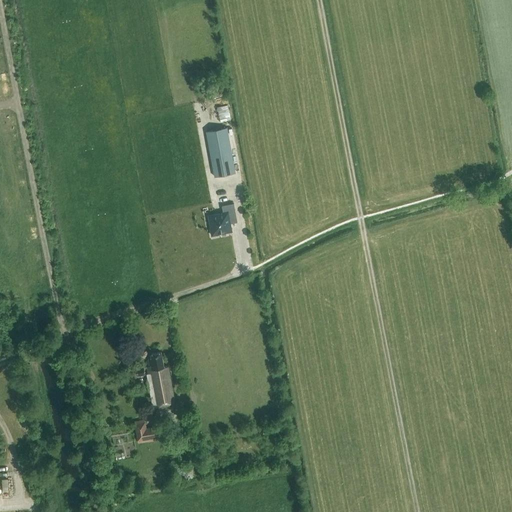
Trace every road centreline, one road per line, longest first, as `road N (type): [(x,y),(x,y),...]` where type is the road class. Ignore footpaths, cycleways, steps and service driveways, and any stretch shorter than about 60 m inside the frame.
road 1 (track): [(61,334),(0,0)]
road 2 (track): [(360,216),(319,0)]
road 3 (track): [(61,334),(253,267)]
road 4 (track): [(61,334),(95,511)]
road 5 (track): [(479,0),(509,172)]
